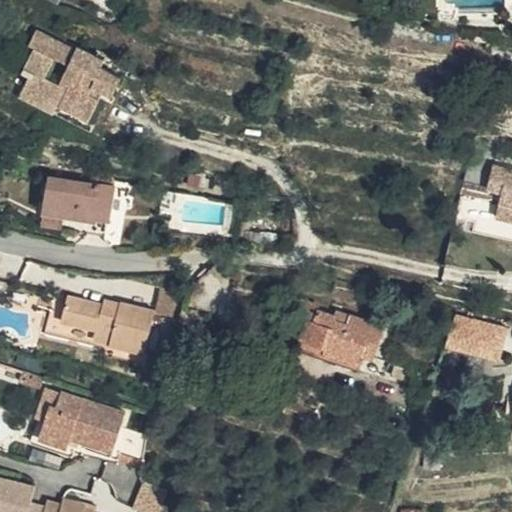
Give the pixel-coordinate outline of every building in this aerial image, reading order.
[(111,97),(122,77),(103,67),(106,61),(78,46),(76,50),(37,30),(29,45),(35,49),(22,73),(31,78),(20,98),(55,116),(59,107),(89,122),(101,100),(91,94),(94,88),(111,97)] [(511,169),(493,164),(488,189),(502,192),(496,218),(511,221),(511,169)] [(103,186),(104,178),(51,168),(50,177),(103,186)] [(116,180),(104,178),(103,186),(50,177),(45,211),(64,214),(110,222),(116,180)] [(262,198),(285,201),(283,194),(283,193),(278,188),(263,185),(262,198)] [(157,210),(160,195),(140,187),(134,201),(157,210)] [(62,229),(64,214),(45,211),(42,226),(62,229)] [(314,316),(317,306),(319,300),(299,293),(287,330),(301,335),(307,313),(314,316)] [(155,311),(143,307),(122,302),(120,309),(104,305),(69,296),(63,320),(97,329),(95,338),(111,342),(112,346),(145,353),(155,311)] [(120,309),(122,302),(106,298),(104,305),(120,309)] [(350,321),(353,311),(319,300),(317,306),(340,313),(338,317),(350,321)] [(210,311),(183,304),(179,322),(206,328),(210,311)] [(387,321),(353,311),(350,321),(338,317),(340,313),(317,306),(314,316),(307,313),(301,335),(328,343),(327,348),(364,359),(367,350),(377,353),(387,321)] [(509,325),(458,311),(449,343),(501,357),(509,325)] [(328,343),(301,335),(297,347),(325,355),(327,348),(328,343)] [(362,366),(364,359),(327,348),(325,355),(362,366)] [(42,390),(46,378),(22,371),(19,383),(42,390)] [(57,407),(62,393),(45,387),(36,418),(47,421),(52,405),(57,407)] [(144,467),(147,437),(120,427),(124,413),(62,393),(57,407),(52,405),(47,421),(41,437),(68,447),(71,437),(112,450),(111,455),(144,467)] [(44,511),(46,506),(33,503),(36,487),(0,476),(0,511),(44,511)] [(160,511),(169,492),(146,482),(135,508),(143,511),(160,511)] [(46,506),(44,511),(95,511),(97,506),(64,497),(62,502),(48,499),(46,506)]
